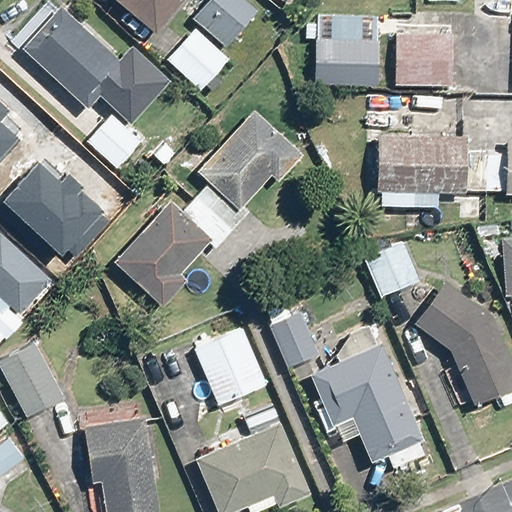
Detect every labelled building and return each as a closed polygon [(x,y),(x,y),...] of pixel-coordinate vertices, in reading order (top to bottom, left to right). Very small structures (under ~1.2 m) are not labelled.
[(193,0),(123,0),(164,43),(193,0)] [(261,7),(253,0),(205,0),(192,14),(224,45),(261,7)] [(64,3),(17,53),(78,110),(101,86),(134,117),(168,81),(133,48),(124,58),(64,3)] [(230,53),(193,20),(163,54),(200,86),(230,53)] [(450,33),(393,32),(392,84),(449,85),(450,33)] [(0,161),(19,140),(0,122),(0,119),(8,111),(0,103),(0,161)] [(143,137),(109,108),(85,136),(119,165),(143,137)] [(285,142),(246,108),(195,166),(234,200),(285,142)] [(467,131),(374,128),(373,188),(466,190),(467,131)] [(511,130),(504,130),(502,195),(511,195),(511,130)] [(40,161),(0,207),(62,260),(67,255),(73,260),(107,221),(76,194),(81,188),(66,175),(61,180),(40,161)] [(213,241),(166,198),(110,260),(157,303),(213,241)] [(0,236),(0,301),(15,315),(47,280),(0,236)] [(401,239),(363,256),(379,295),(418,278),(401,239)] [(511,239),(503,240),(505,293),(511,292),(511,239)] [(409,320),(452,353),(462,397),(511,386),(511,383),(495,313),(483,313),(440,279),(409,320)] [(294,294),(260,307),(281,366),(315,354),(294,294)] [(244,325),(192,346),(216,403),(268,382),(244,325)] [(327,418),(348,404),(369,459),(414,431),(378,338),(311,378),(327,418)] [(35,341),(0,359),(0,363),(24,409),(61,390),(35,341)] [(0,419),(11,411),(0,397),(0,419)] [(224,511),(270,484),(280,511),(281,511),(308,496),(277,413),(197,461),(216,511),(224,511)] [(101,481),(102,511),(155,511),(153,460),(151,419),(86,424),(89,482),(101,481)] [(0,438),(0,473),(21,456),(4,435),(0,438)]
